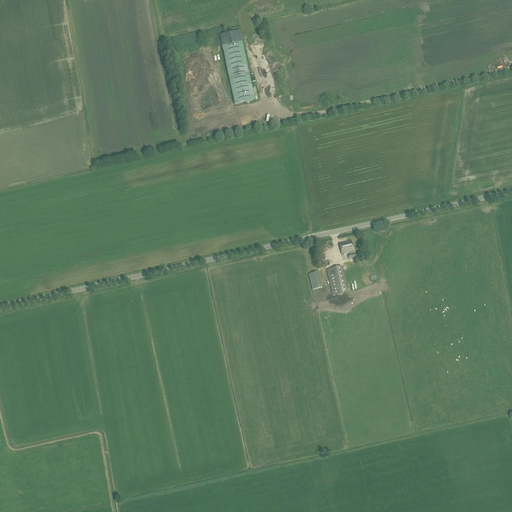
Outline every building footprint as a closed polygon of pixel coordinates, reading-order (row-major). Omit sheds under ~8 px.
[(240,31),(219,36),(234,104),(234,105),(236,104),(255,100),(240,31)] [(350,252),(351,255),(348,256),(349,259),(356,258),(355,254),(354,254),(351,241),(339,244),(342,254),(350,252)] [(323,249),(317,250),(319,262),(322,262),(322,266),(330,265),(329,261),(325,261),(323,249)] [(348,293),(341,267),(326,270),(333,296),(348,293)] [(312,290),(322,288),(319,272),(308,274),(312,290)]
